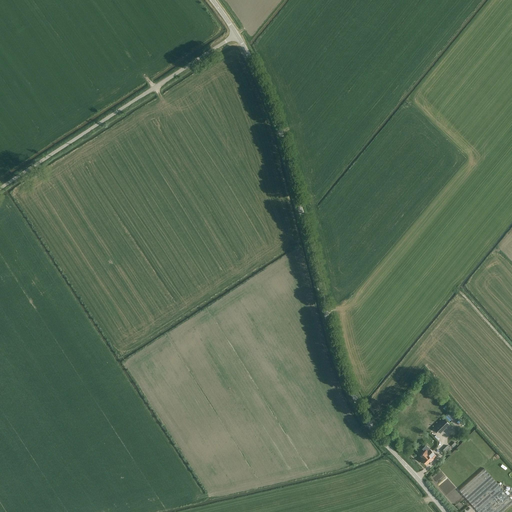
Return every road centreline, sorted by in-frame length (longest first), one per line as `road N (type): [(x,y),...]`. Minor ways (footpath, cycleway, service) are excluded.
road 1 (tertiary): [(445,511),(379,438),(341,369),(278,124),(236,33)]
road 2 (unclassified): [(0,187),(236,33)]
